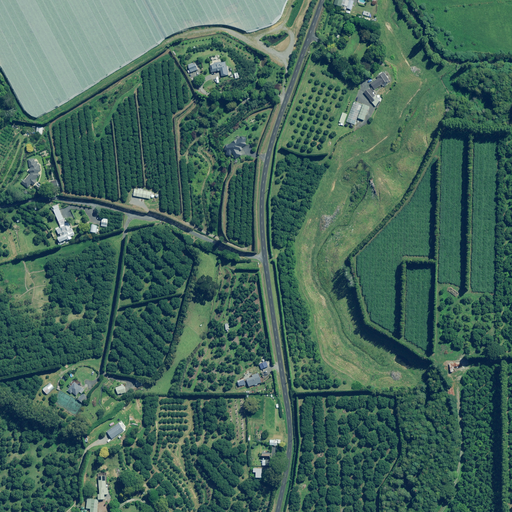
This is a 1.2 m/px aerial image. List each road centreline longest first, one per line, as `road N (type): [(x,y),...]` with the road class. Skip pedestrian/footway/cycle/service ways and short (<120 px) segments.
road 1 (residential): [(279,511),(290,456),(287,404),(262,256),(260,191),(321,0)]
road 2 (unknown): [(262,256),(165,218),(95,202),(49,195),(0,203)]
